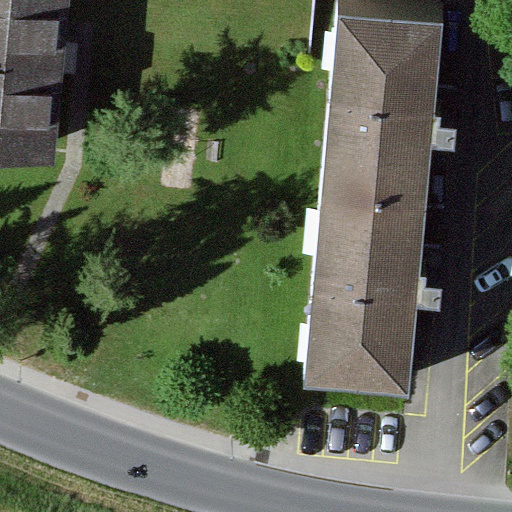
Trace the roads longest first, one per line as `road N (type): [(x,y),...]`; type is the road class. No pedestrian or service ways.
road 1 (residential): [(442,511),(479,9),(472,0)]
road 2 (secondary): [(348,511),(143,463),(0,407)]
